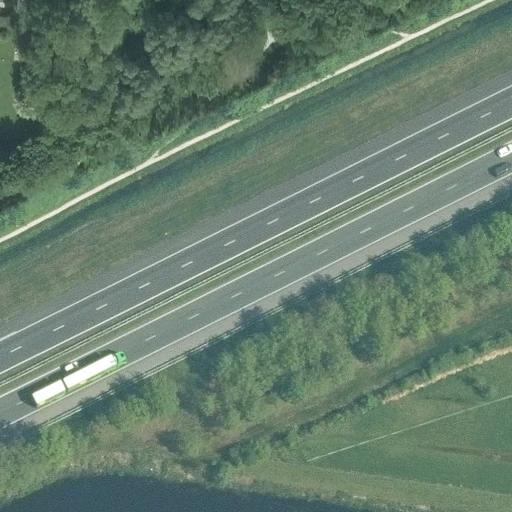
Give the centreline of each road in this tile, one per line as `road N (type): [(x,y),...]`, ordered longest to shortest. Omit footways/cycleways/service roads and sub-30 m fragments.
road 1 (motorway): [(511,102),(0,358)]
road 2 (motorway): [(0,406),(511,155)]
